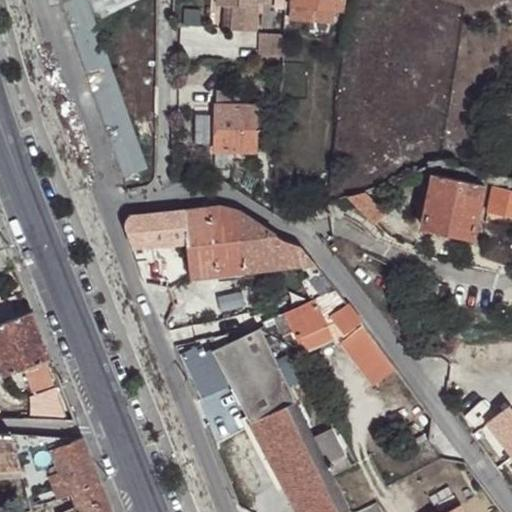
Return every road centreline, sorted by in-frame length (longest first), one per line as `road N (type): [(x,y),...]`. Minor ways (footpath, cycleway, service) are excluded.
road 1 (residential): [(162,200),(228,193),(307,241),(511,506)]
road 2 (residential): [(229,511),(110,212)]
road 3 (tertiary): [(0,130),(120,427)]
road 4 (residential): [(110,212),(41,0)]
road 5 (residential): [(162,200),(165,0)]
road 6 (residential): [(120,427),(0,426)]
